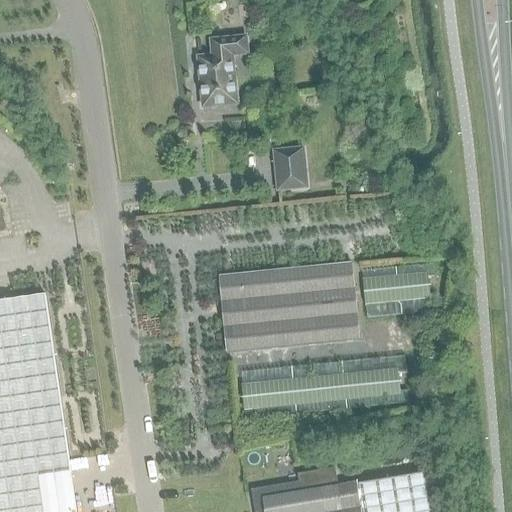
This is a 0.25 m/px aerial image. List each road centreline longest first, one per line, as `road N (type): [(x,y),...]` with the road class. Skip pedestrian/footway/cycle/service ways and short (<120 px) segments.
road 1 (unclassified): [(61,0),(76,29),(147,511)]
road 2 (tertiary): [(475,0),(507,202)]
road 3 (tertiary): [(507,202),(500,0)]
